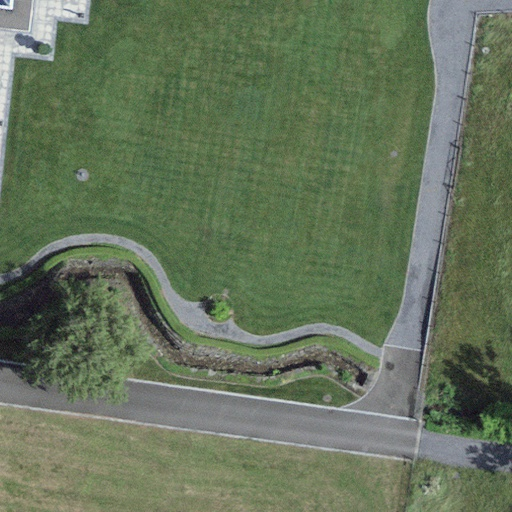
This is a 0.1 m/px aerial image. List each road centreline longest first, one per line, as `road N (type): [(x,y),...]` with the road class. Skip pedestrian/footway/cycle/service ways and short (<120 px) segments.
road 1 (residential): [(393,439),(457,24),(471,0)]
road 2 (residential): [(0,382),(393,439)]
road 3 (residential): [(393,439),(511,460)]
